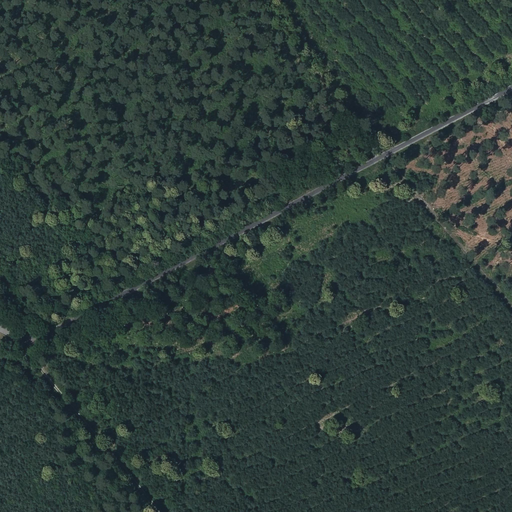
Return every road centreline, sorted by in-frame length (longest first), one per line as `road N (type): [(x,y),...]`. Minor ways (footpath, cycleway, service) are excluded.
road 1 (unclassified): [(511,90),(119,296),(72,318),(0,330)]
road 2 (track): [(511,311),(256,0)]
road 3 (track): [(5,332),(155,511)]
